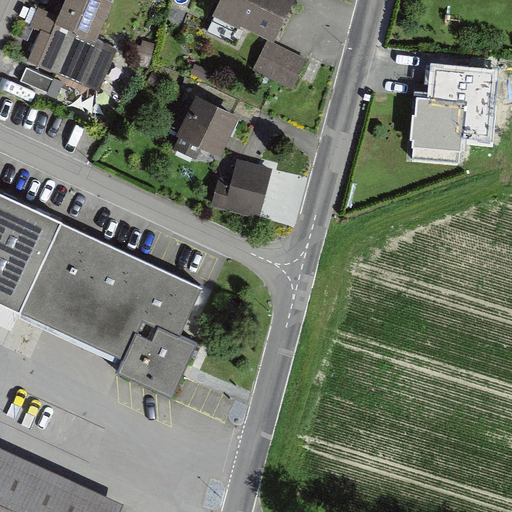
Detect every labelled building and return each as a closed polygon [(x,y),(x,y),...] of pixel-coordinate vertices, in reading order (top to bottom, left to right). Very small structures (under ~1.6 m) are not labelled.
[(115,5),(103,0),(67,0),(60,18),(39,9),(31,29),(41,34),(28,64),(100,94),(119,51),(99,42),(115,5)] [(298,0),(223,0),(215,19),(267,44),(275,48),(277,46),(298,0)] [(308,61),(277,46),(275,48),(267,44),(254,71),(293,90),(308,61)] [(64,84),(26,69),(20,83),(58,99),(64,84)] [(436,102),(418,101),(416,118),(412,118),(410,144),(414,145),(413,161),(460,165),(466,103),(491,105),(494,76),(439,71),(436,102)] [(240,121),(196,100),(177,140),(179,141),(174,152),(196,163),(202,152),(220,161),(240,121)] [(274,170),(238,161),(232,182),(220,178),(212,208),(260,221),(274,170)] [(204,291),(0,196),(0,310),(19,319),(21,320),(23,316),(124,363),(117,377),(174,403),(199,349),(181,341),(204,291)] [(19,319),(0,310),(0,328),(12,334),(19,319)] [(121,511),(123,508),(0,451),(0,511),(121,511)]
